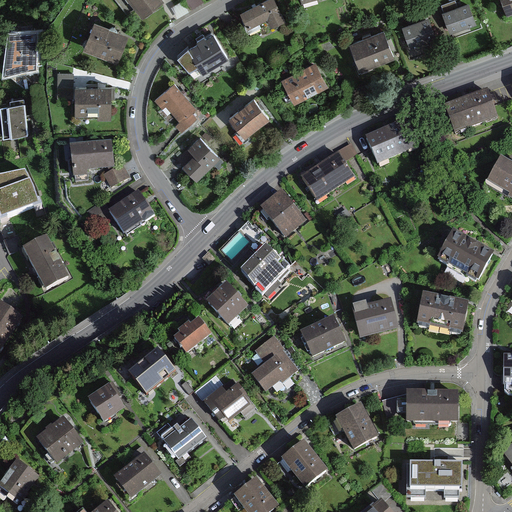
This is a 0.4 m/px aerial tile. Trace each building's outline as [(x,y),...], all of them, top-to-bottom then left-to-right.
[(128,0),(142,18),(166,0),(128,0)] [(277,0),(268,0),(239,13),(251,39),(288,22),(277,0)] [(454,0),(441,5),(450,32),(480,21),(472,0),(454,0)] [(511,0),(501,0),(507,15),(511,12),(511,0)] [(405,26),(414,48),(437,39),(428,17),(405,26)] [(128,35),(97,23),(85,53),(116,65),(128,35)] [(350,45),(362,72),(397,58),(385,30),(350,45)] [(187,46),(202,75),(231,59),(215,31),(187,46)] [(37,34),(10,35),(11,69),(39,68),(37,34)] [(282,78),(295,103),(329,86),(316,61),(282,78)] [(197,108),(174,82),(155,99),(163,108),(166,106),(179,121),(176,124),(182,131),(197,118),(192,112),(197,108)] [(71,121),(110,120),(109,85),(71,86),(71,121)] [(445,104),(456,135),(499,121),(488,90),(445,104)] [(229,117),(245,137),(270,117),(254,97),(229,117)] [(25,105),(0,108),(0,127),(2,140),(29,137),(25,105)] [(367,137),(378,165),(414,150),(403,123),(367,137)] [(176,162),(198,183),(221,159),(199,138),(176,162)] [(114,175),(111,144),(68,149),(71,179),(114,175)] [(300,177),(318,204),(356,179),(338,152),(300,177)] [(486,185),(511,199),(511,163),(501,157),(488,180),(487,181),(486,182),(486,184),(486,185)] [(33,217),(24,171),(0,175),(0,198),(5,223),(33,217)] [(106,215),(126,241),(154,219),(135,193),(106,215)] [(284,193),(261,210),(284,240),(306,223),(284,193)] [(453,231),(436,261),(476,283),(477,281),(479,282),(495,253),(453,231)] [(240,234),(223,253),(232,261),(249,242),(240,234)] [(68,280),(46,240),(21,253),(43,294),(68,280)] [(236,274),(264,300),(294,268),(265,242),(236,274)] [(228,283),(205,305),(228,328),(250,306),(228,283)] [(423,294),(417,325),(418,326),(418,328),(461,336),(461,335),(463,335),(469,303),(423,294)] [(352,311),(360,340),(399,330),(391,299),(367,306),(366,303),(353,306),(354,311),(352,311)] [(4,303),(0,309),(0,344),(22,316),(4,303)] [(300,332),(312,359),(346,343),(333,317),(300,332)] [(171,339),(184,357),(210,337),(197,319),(171,339)] [(251,375),(265,395),(298,371),(274,338),(255,352),(264,365),(251,375)] [(129,373),(147,395),(176,371),(158,349),(129,373)] [(226,417),(229,423),(247,409),(251,406),(244,397),(247,395),(239,384),(227,393),(214,403),(226,417)] [(110,385),(88,399),(104,423),(125,409),(110,385)] [(219,422),(226,417),(214,403),(227,393),(223,387),(204,402),(219,422)] [(407,414),(407,423),(458,424),(459,392),(406,392),(406,395),(406,401),(397,401),(397,414),(407,414)] [(406,395),(382,402),(386,418),(397,414),(397,401),(406,401),(406,395)] [(353,453),(380,439),(361,404),(336,418),(336,420),(328,425),(334,437),(342,433),(353,453)] [(36,439),(57,465),(84,444),(63,418),(52,426),(51,425),(45,430),(46,431),(36,439)] [(176,462),(180,468),(192,459),(188,454),(207,440),(191,420),(180,429),(177,425),(172,429),(168,424),(156,433),(163,442),(161,444),(173,459),(176,457),(178,460),(176,462)] [(305,491),(328,472),(304,442),(281,461),(305,491)] [(511,446),(503,453),(511,465),(511,446)] [(114,478),(131,501),(162,476),(144,454),(114,478)] [(0,484),(0,487),(21,503),(43,474),(20,458),(0,484)] [(463,490),(463,464),(410,463),(410,489),(463,490)] [(245,511),(273,511),(279,508),(257,480),(234,498),(245,511)] [(384,504),(394,495),(382,481),(371,490),(380,501),(381,500),(384,504)] [(367,511),(390,511),(384,504),(381,500),(380,501),(367,511)] [(94,511),(116,511),(107,501),(94,511)]
